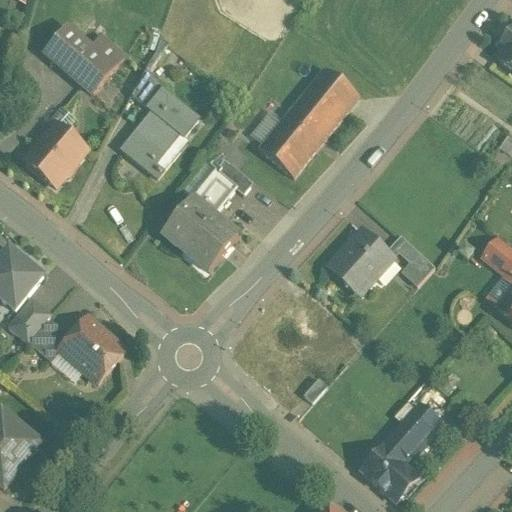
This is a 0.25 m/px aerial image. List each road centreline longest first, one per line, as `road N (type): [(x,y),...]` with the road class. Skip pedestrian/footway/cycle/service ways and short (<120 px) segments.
road 1 (tertiary): [(489,0),(326,209),(188,357)]
road 2 (tertiary): [(188,357),(0,203)]
road 3 (residential): [(366,511),(188,357)]
road 4 (tertiary): [(188,357),(65,511)]
